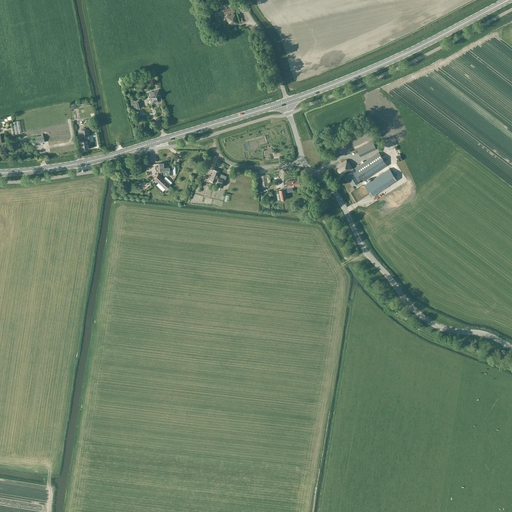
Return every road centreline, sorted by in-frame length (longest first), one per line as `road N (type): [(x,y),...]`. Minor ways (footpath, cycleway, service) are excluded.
road 1 (unclassified): [(511,348),(484,333),(436,326),(413,309),(365,251),(336,194),(304,162),(286,101)]
road 2 (tertiary): [(0,172),(112,157),(286,101)]
road 3 (tertiary): [(286,101),(506,0)]
